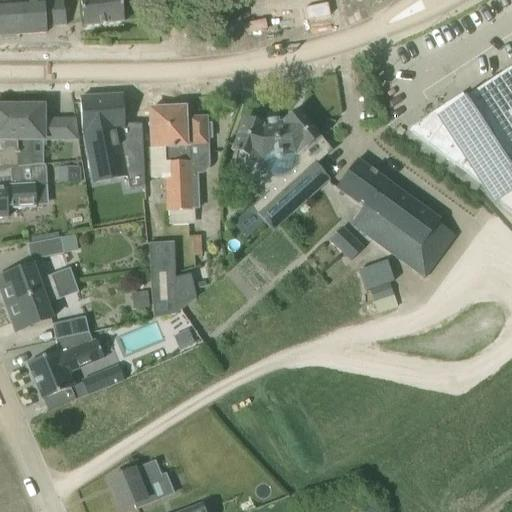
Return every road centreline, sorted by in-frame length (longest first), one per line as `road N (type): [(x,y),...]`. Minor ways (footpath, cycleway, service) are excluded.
road 1 (secondary): [(0,73),(268,60),(374,33),(452,0)]
road 2 (residential): [(53,511),(0,389)]
